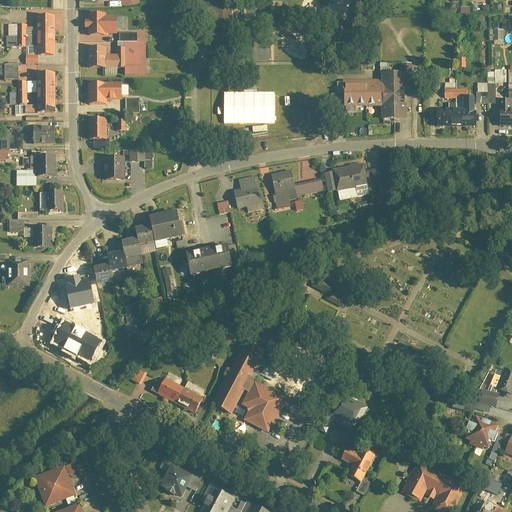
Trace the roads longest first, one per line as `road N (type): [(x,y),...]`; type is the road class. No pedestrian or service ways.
road 1 (residential): [(139,199),(264,159),(414,143),(511,144)]
road 2 (residential): [(119,404),(322,511)]
road 3 (residential): [(71,0),(76,167)]
road 4 (residential): [(21,345),(49,284),(100,220)]
